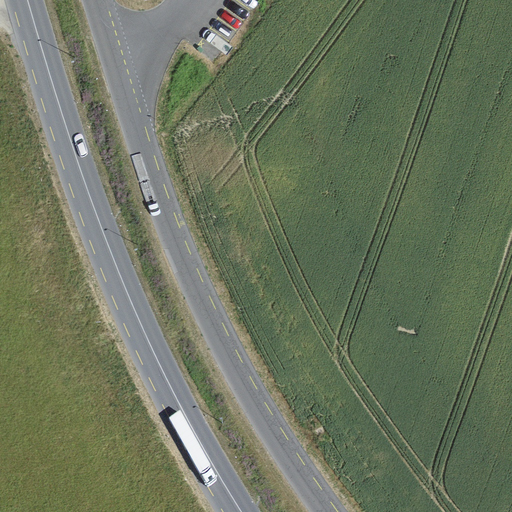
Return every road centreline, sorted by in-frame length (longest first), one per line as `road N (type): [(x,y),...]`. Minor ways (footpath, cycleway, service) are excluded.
road 1 (secondary): [(241,511),(128,296),(27,0)]
road 2 (residential): [(127,84),(202,298),(253,398),(329,511)]
